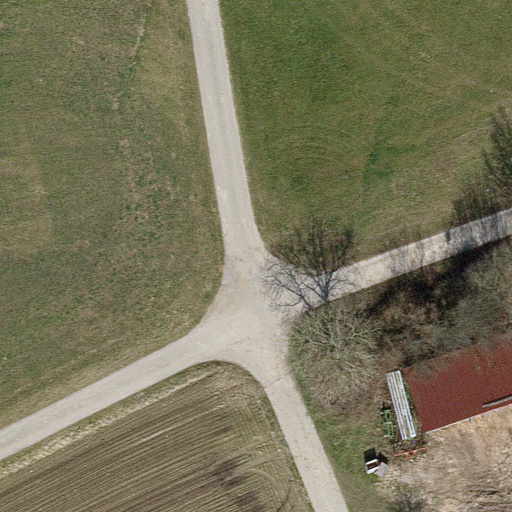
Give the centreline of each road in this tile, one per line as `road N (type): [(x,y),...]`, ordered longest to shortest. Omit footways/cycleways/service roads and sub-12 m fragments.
road 1 (track): [(511,208),(259,298),(0,428)]
road 2 (track): [(344,511),(259,298),(210,0)]
